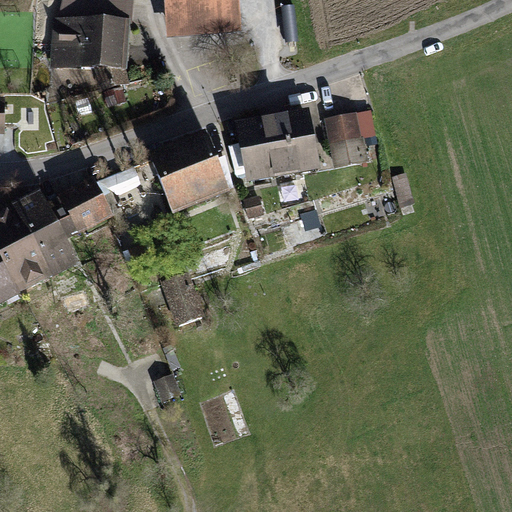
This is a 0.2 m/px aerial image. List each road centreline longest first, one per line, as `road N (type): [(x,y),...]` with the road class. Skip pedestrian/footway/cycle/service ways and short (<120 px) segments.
road 1 (unclassified): [(0,175),(69,163),(511,2)]
road 2 (track): [(191,511),(139,388),(155,365)]
